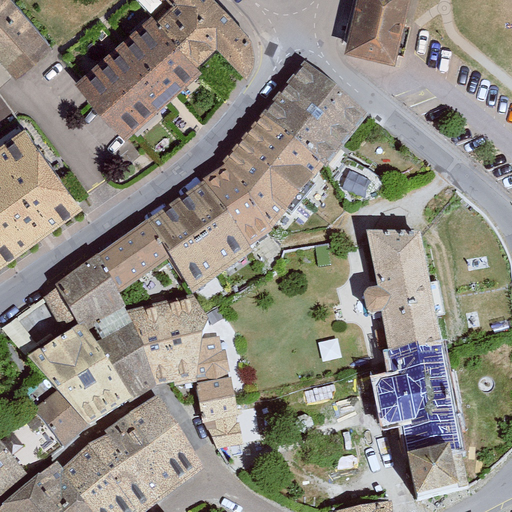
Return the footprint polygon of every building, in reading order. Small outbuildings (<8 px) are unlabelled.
[(0,0),(0,59),(18,80),(58,45),(17,0),(0,0)] [(133,0),(130,4),(203,70),(225,46),(253,71),(277,45),(227,0),(133,0)] [(361,0),(351,44),(406,56),(418,0),(361,0)] [(81,46),(60,60),(68,72),(89,58),(81,46)] [(272,116),(335,169),(373,119),(308,68),(272,116)] [(0,115),(0,135),(21,121),(12,108),(0,115)] [(335,169),(272,116),(226,162),(285,236),(335,169)] [(31,124),(0,146),(0,259),(4,264),(88,203),(31,124)] [(258,253),(285,236),(226,162),(210,181),(258,253)] [(380,181),(351,172),(345,193),(374,202),(380,181)] [(258,253),(210,181),(147,225),(176,266),(195,295),(258,253)] [(176,266),(147,225),(106,260),(46,308),(71,336),(37,361),(65,394),(39,417),(68,449),(140,400),(171,383),(204,386),(216,448),(247,438),(212,302),(136,314),(129,298),(176,266)] [(415,431),(429,504),(488,493),(438,234),(379,245),(406,386),(382,390),(391,436),(415,431)] [(17,511),(159,511),(213,475),(162,405),(17,511)] [(0,500),(31,475),(20,461),(33,448),(14,434),(0,445),(0,500)]
